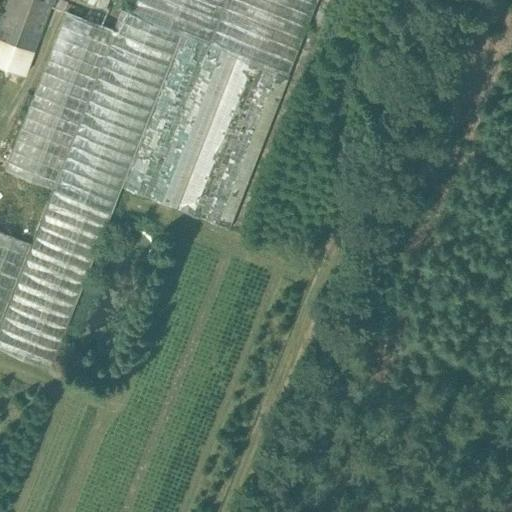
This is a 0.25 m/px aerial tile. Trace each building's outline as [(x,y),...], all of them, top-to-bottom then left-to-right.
[(0,66),(26,76),(53,5),(39,0),(5,0),(0,13),(0,66)] [(83,0),(108,10),(111,0),(83,0)] [(323,0),(137,0),(133,11),(181,30),(189,34),(237,52),(243,55),(294,75),(323,0)] [(181,30),(133,11),(71,167),(119,186),(181,30)] [(56,190),(117,33),(67,14),(6,170),(56,190)] [(189,34),(127,190),(175,208),(237,52),(189,34)] [(243,55),(182,211),(232,231),(294,75),(243,55)] [(119,186),(71,167),(3,341),(51,360),(119,186)] [(0,333),(56,190),(6,170),(0,184),(0,333)]
